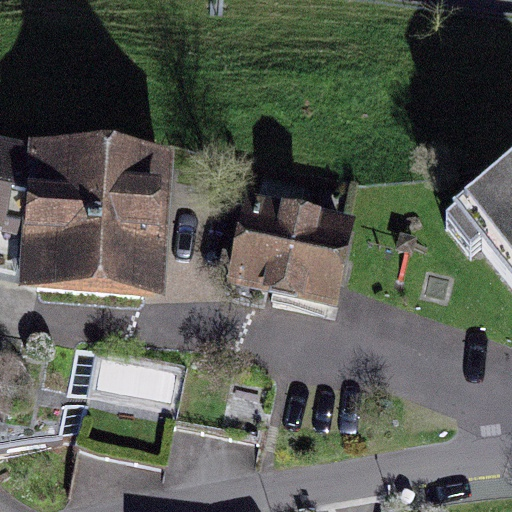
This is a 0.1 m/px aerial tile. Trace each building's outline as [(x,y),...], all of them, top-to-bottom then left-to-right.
[(37,162),(0,155),(0,276),(15,280),(19,268),(28,267),(37,162)] [(167,169),(37,159),(37,162),(28,267),(27,289),(157,299),(167,169)] [(511,171),(455,217),(511,288),(511,171)] [(345,235),(255,216),(239,287),(276,295),(273,308),(326,319),(345,235)] [(0,452),(77,443),(76,455),(166,473),(174,431),(260,447),(270,391),(0,336),(0,452)]
